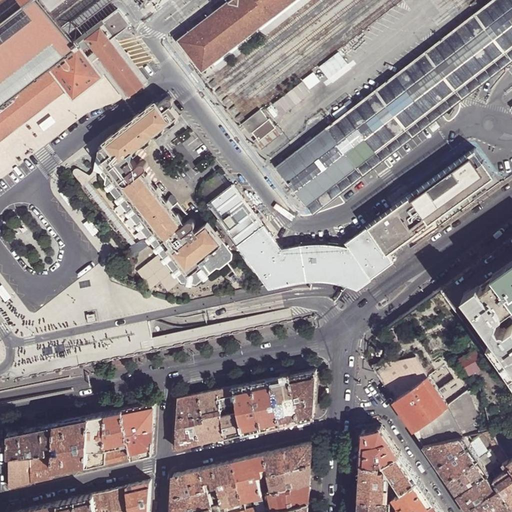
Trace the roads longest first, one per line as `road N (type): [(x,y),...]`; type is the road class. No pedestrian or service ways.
road 1 (residential): [(163,465),(337,423)]
road 2 (secondary): [(343,333),(169,373)]
road 3 (residential): [(457,511),(392,413),(338,408)]
road 4 (residential): [(0,501),(163,465)]
road 5 (secondary): [(143,378),(0,412)]
road 6 (secondary): [(143,378),(125,373),(0,397)]
